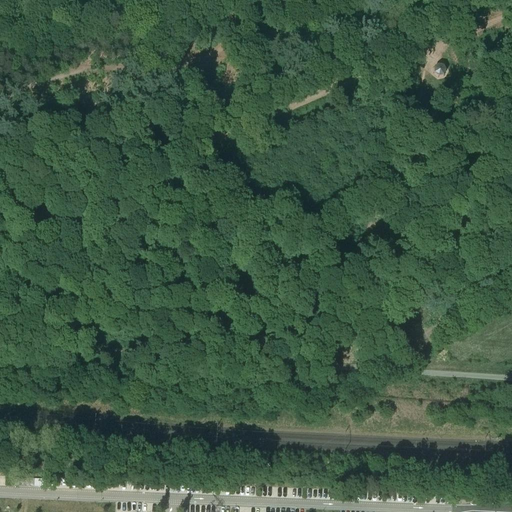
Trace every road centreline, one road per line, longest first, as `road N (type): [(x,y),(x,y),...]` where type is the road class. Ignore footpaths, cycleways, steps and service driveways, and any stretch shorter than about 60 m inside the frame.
road 1 (unclassified): [(170,497),(507,511)]
road 2 (unclassified): [(0,489),(170,497)]
